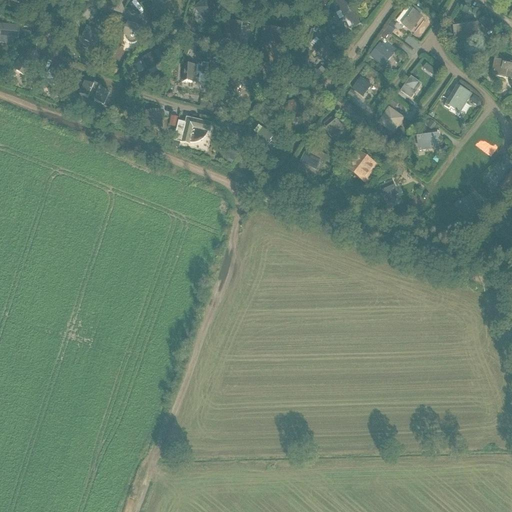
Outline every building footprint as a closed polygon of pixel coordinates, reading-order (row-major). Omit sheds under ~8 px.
[(7,0),(34,10),(37,0),(7,0)] [(215,10),(206,0),(204,0),(195,9),(205,20),(215,10)] [(323,0),(318,8),(323,12),(329,4),(323,0)] [(339,0),(336,2),(345,20),(350,29),(359,24),(346,0),(339,0)] [(408,7),(404,12),(397,22),(398,23),(401,26),(409,31),(411,33),(423,17),(421,15),(408,7)] [(221,18),(217,15),(211,20),(214,24),(221,18)] [(109,22),(116,24),(124,27),(126,22),(111,16),(109,22)] [(253,22),(250,19),(245,23),(248,26),(251,29),(256,25),(253,22)] [(238,42),(239,36),(237,35),(239,23),(227,21),(224,39),(238,42)] [(475,22),(453,25),(455,40),(477,37),(475,22)] [(18,38),(19,27),(0,25),(0,43),(13,44),(14,38),(18,38)] [(124,36),(126,36),(126,40),(127,42),(128,44),(129,44),(131,45),(132,45),(134,44),(136,43),(137,42),(138,41),(141,42),(145,31),(128,25),(124,36)] [(82,39),(96,45),(100,47),(105,36),(87,28),(82,39)] [(264,29),(263,39),(261,47),(269,48),(270,43),(278,44),(287,45),(289,33),(264,29)] [(332,53),(337,48),(328,39),(322,45),(319,42),(311,51),(330,68),(337,61),(338,59),(332,53)] [(379,45),(370,56),(383,66),(392,56),(379,45)] [(13,70),(16,72),(24,77),(37,58),(26,51),(13,70)] [(152,52),(140,61),(147,71),(160,64),(152,52)] [(286,56),(280,68),(288,71),(293,58),(286,56)] [(511,80),(511,76),(511,62),(496,59),(492,76),(511,80)] [(184,66),(183,83),(195,84),(196,75),(208,76),(208,64),(201,64),(201,67),(184,66)] [(54,98),(58,98),(60,95),(60,92),(58,89),(64,83),(58,77),(60,74),(60,70),(57,68),(54,68),(51,70),(43,79),(47,83),(53,88),(54,89),(51,92),(51,96),(54,98)] [(361,77),(370,86),(378,78),(368,69),(361,77)] [(224,88),(223,90),(234,94),(237,87),(238,85),(243,87),(242,88),(249,91),(253,79),(246,77),(245,80),(240,78),(237,77),(229,74),(228,77),(224,88)] [(167,83),(167,76),(157,76),(158,84),(167,83)] [(401,92),(411,99),(414,95),(412,94),(419,84),(411,78),(401,92)] [(352,89),(363,97),(371,87),(360,79),(352,89)] [(77,80),(74,86),(79,89),(82,82),(77,80)] [(85,82),(79,95),(104,106),(109,94),(100,89),(101,88),(94,85),(93,86),(85,82)] [(457,87),(447,102),(445,105),(459,114),(461,110),(470,95),(457,87)] [(355,93),(351,90),(347,96),(351,99),(355,93)] [(280,106),(285,122),(290,121),(290,118),(300,115),(296,103),(289,106),(288,103),(280,106)] [(379,124),(387,129),(394,134),(404,120),(389,109),(379,124)] [(145,113),(146,123),(147,128),(161,127),(160,112),(145,113)] [(333,116),(321,126),(331,138),(343,129),(333,116)] [(209,133),(211,124),(186,118),(180,143),(189,145),(189,144),(192,144),(194,144),(197,144),(199,143),(202,141),(204,139),(205,137),(207,135),(207,133),(209,133)] [(254,140),(262,146),(265,148),(273,138),(262,129),(254,140)] [(439,147),(437,138),(440,137),(439,132),(436,132),(416,135),(417,141),(420,141),(421,150),(439,147)] [(304,154),(300,163),(316,171),(320,163),(323,164),(327,157),(310,149),(307,155),(304,154)] [(365,186),(379,168),(357,151),(344,169),(365,186)] [(231,168),(236,159),(227,154),(222,162),(231,168)] [(401,178),(405,172),(400,169),(396,175),(401,178)] [(511,173),(507,177),(510,179),(503,188),(509,193),(508,194),(511,197),(511,173)] [(380,186),(383,193),(386,200),(388,203),(390,204),(395,202),(396,200),(395,196),(397,195),(391,181),(380,186)] [(480,182),(477,188),(484,192),(487,186),(480,182)] [(459,204),(464,212),(468,219),(481,211),(472,196),(459,204)] [(511,222),(508,217),(497,224),(492,227),(496,232),(501,229),(510,242),(511,240),(511,222)]
